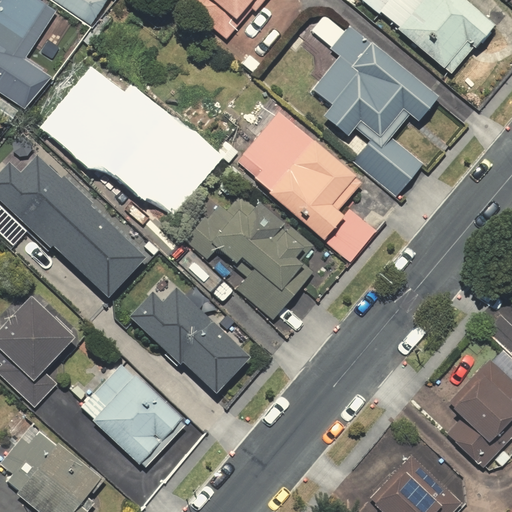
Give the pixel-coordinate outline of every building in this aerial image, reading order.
[(0,0),(0,46),(15,56),(52,0),(0,0)] [(111,0),(60,0),(98,23),(111,0)] [(227,0),(244,14),(253,4),(259,10),(267,0),(227,0)] [(367,0),(453,70),(477,40),(481,44),(502,19),(479,0),(367,0)] [(354,19),(332,47),(342,55),(314,89),(333,104),(327,112),(353,132),(359,125),(418,172),(426,161),(395,136),(416,110),(425,118),(446,92),(354,19)] [(55,73),(22,51),(0,83),(33,106),(55,73)] [(183,203),(220,157),(183,126),(178,132),(132,95),(126,102),(93,75),(52,124),(90,155),(97,147),(141,184),(149,174),(183,203)] [(259,106),(233,137),(247,148),(236,162),(328,236),(349,209),(344,205),(366,177),(282,108),(274,118),(259,106)] [(134,272),(137,275),(161,248),(133,224),(130,228),(98,199),(102,196),(72,169),(69,173),(44,151),(37,160),(24,149),(0,175),(0,193),(66,253),(69,249),(80,258),(76,262),(114,295),(134,272)] [(212,260),(222,250),(248,274),(238,285),(275,319),(321,271),(305,256),(314,247),(289,223),(291,220),(266,196),(257,206),(244,194),(230,208),(223,202),(214,211),(211,209),(186,236),(212,260)] [(137,313),(172,349),(173,347),(185,359),(189,356),(222,389),(257,355),(184,280),(171,293),(165,286),(137,313)] [(0,332),(0,374),(38,409),(67,378),(54,366),(84,333),(38,291),(0,332)] [(511,326),(497,312),(481,330),(511,359),(511,365),(511,366),(511,326)] [(473,380),(454,399),(469,414),(451,433),(493,475),(511,455),(511,374),(492,355),(470,377),(473,380)] [(138,374),(126,361),(82,407),(147,469),(193,420),(141,371),(138,374)] [(88,432),(55,404),(47,414),(80,442),(88,432)] [(37,421),(3,461),(16,472),(9,480),(47,511),(90,511),(94,508),(88,502),(110,476),(64,436),(60,441),(37,421)] [(417,453),(377,496),(393,511),(392,511),(453,511),(466,499),(417,453)]
